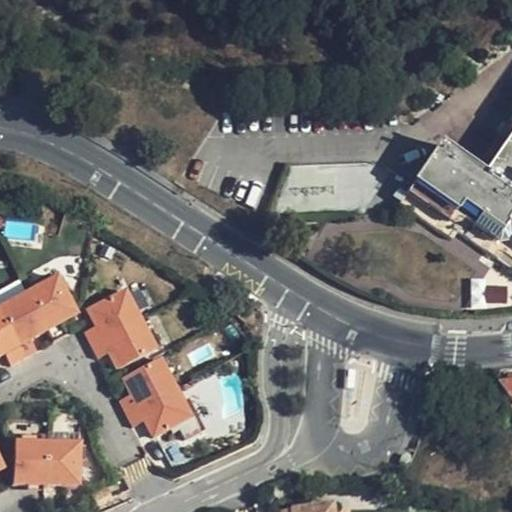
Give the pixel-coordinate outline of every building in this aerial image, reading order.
[(511,118),(507,127),(511,130),(482,179),(436,150),(404,198),(447,228),(452,221),(491,246),(498,237),(511,246),(511,118)] [(29,285),(33,293),(51,283),(47,275),(29,285)] [(56,312),(61,323),(74,316),(55,281),(51,283),(33,293),(28,295),(41,320),(56,312)] [(0,301),(1,304),(24,291),(19,282),(0,293),(0,301)] [(115,334),(140,321),(126,293),(87,313),(95,328),(108,321),(115,334)] [(28,341),(47,331),(41,320),(28,295),(0,309),(0,315),(11,335),(23,329),(28,341)] [(54,344),(68,336),(61,323),(56,312),(41,320),(47,331),(54,344)] [(0,347),(0,341),(11,335),(0,315),(0,355),(3,354),(0,347)] [(95,328),(84,333),(91,347),(115,334),(108,321),(95,328)] [(144,329),(140,321),(115,334),(123,348),(109,355),(116,369),(154,349),(144,329)] [(151,326),(144,329),(154,349),(161,346),(151,326)] [(24,359),(35,354),(28,341),(23,329),(11,335),(24,359)] [(123,348),(115,334),(91,347),(97,361),(109,355),(123,348)] [(10,367),(24,359),(11,335),(0,341),(0,347),(3,354),(10,367)] [(143,388),(150,402),(175,389),(160,360),(121,380),(129,395),(143,388)] [(506,387),(500,389),(504,396),(510,392),(506,387)] [(118,402),(124,415),(150,402),(143,388),(129,395),(118,402)] [(157,415),(143,422),(150,437),(172,425),(181,443),(204,431),(196,415),(190,418),(181,403),(175,389),(150,402),(157,415)] [(189,399),(181,403),(190,418),(196,415),(189,399)] [(124,415),(131,428),(143,422),(157,415),(150,402),(124,415)] [(14,488),(77,493),(81,445),(17,441),(14,488)] [(270,511),(269,511),(331,511),(324,502),(269,508),(270,511)]
